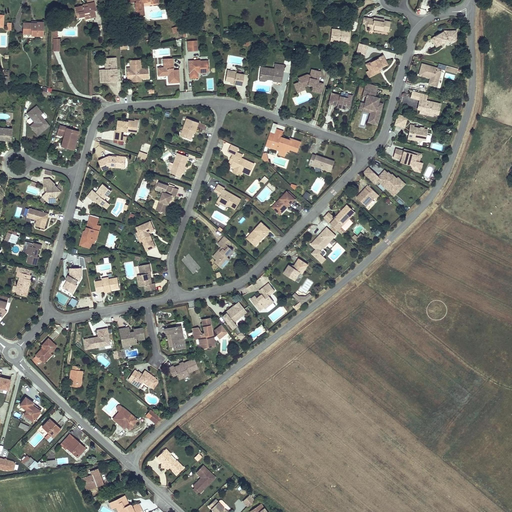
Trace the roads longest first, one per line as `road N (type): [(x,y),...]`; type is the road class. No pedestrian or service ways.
road 1 (unclassified): [(471,10),(468,110),(438,186),(364,264),(128,462)]
road 2 (residential): [(179,297),(248,277),(369,155)]
road 3 (residential): [(179,297),(173,251),(227,103)]
road 4 (residential): [(79,175),(103,111),(227,103)]
road 5 (residential): [(227,103),(369,155)]
road 6 (unclassified): [(18,359),(128,462)]
road 7 (residential): [(369,155),(386,135),(419,24)]
road 8 (residential): [(49,312),(47,290),(79,175)]
